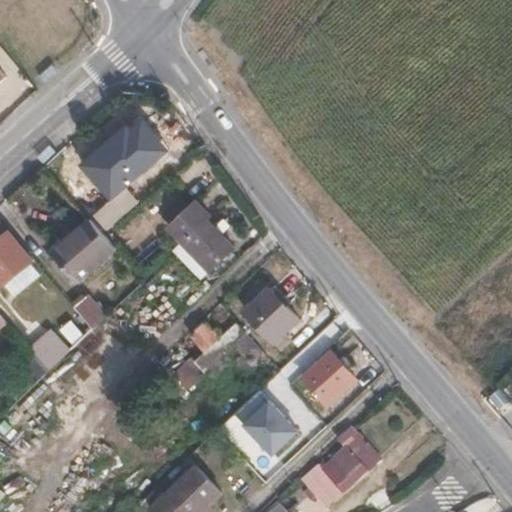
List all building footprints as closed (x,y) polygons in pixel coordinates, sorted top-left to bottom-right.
[(0,67),(0,96),(14,84),(0,67)] [(99,205),(130,179),(103,145),(71,171),(99,205)] [(52,246),(86,222),(66,194),(32,218),(52,246)] [(201,278),(234,246),(208,218),(212,215),(198,200),(170,226),(184,241),(175,249),(201,278)] [(108,226),(126,210),(118,201),(100,217),(108,226)] [(118,249),(105,233),(92,218),(56,250),(81,280),(118,249)] [(33,260),(9,230),(0,238),(0,278),(5,285),(33,260)] [(142,267),(166,254),(160,242),(135,255),(142,267)] [(242,308),(270,284),(247,258),(219,283),(242,308)] [(289,332),(302,319),(271,287),(247,310),(284,349),(294,338),(289,332)] [(89,294),(75,305),(95,329),(108,316),(89,294)] [(266,352),(239,322),(227,335),(220,327),(216,331),(209,322),(194,336),(208,351),(198,361),(194,356),(176,372),(189,386),(208,369),(215,377),(232,360),(228,355),(238,345),(246,354),(238,362),(248,374),(257,365),(255,362),(266,352)] [(321,331),(288,361),(301,375),(334,345),(321,331)] [(33,352),(50,373),(72,351),(57,332),(33,352)] [(331,403),(358,377),(333,350),(306,376),(331,403)] [(268,401),(242,426),(271,457),(298,432),(268,401)] [(328,472),(346,493),(370,472),(369,470),(377,461),(358,440),(326,469),(328,472)] [(203,511),(224,492),(199,466),(153,509),(155,511),(203,511)] [(331,506),(346,493),(328,472),(324,476),(328,481),(318,491),(331,506)] [(288,511),(276,498),(260,511),(288,511)]
